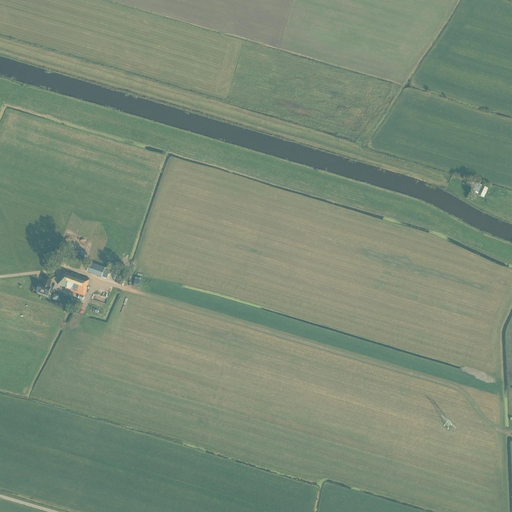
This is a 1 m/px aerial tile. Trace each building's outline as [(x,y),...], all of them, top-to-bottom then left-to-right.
[(490,190),(475,184),(472,184),(468,193),(484,199),(487,193),(489,195),(490,190)] [(142,258),(154,260),(155,254),(143,252),(142,258)] [(167,260),(167,262),(164,262),(163,265),(176,268),(177,261),(171,259),(171,260),(167,260)] [(140,273),(154,273),(154,264),(140,263),(140,273)] [(105,270),(91,265),(88,274),(102,279),(105,270)] [(71,275),(64,272),(58,285),(66,288),(66,290),(79,295),(84,297),(89,284),(87,284),(89,279),(72,273),(71,275)] [(51,282),(45,280),(43,284),(44,284),(43,286),(39,284),(36,292),(41,293),(41,294),(43,294),(48,296),(51,288),(49,288),(51,282)] [(98,297),(105,299),(106,291),(99,290),(98,296),(94,295),(94,300),(97,300),(98,297)] [(82,302),(72,299),(70,305),(80,309),(82,302)]
